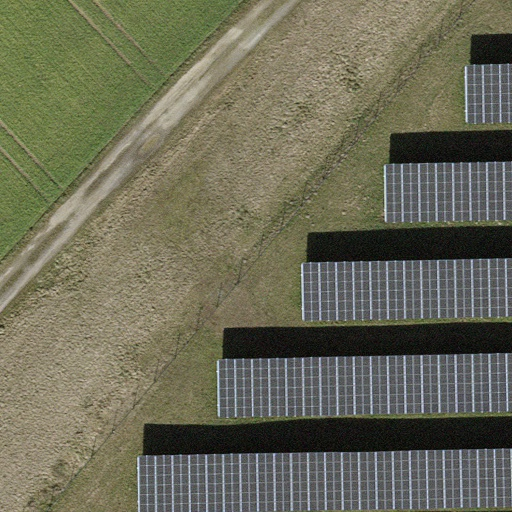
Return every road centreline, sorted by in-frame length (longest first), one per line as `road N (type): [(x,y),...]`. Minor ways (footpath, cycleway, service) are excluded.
road 1 (track): [(502,0),(173,398)]
road 2 (track): [(273,0),(0,305)]
